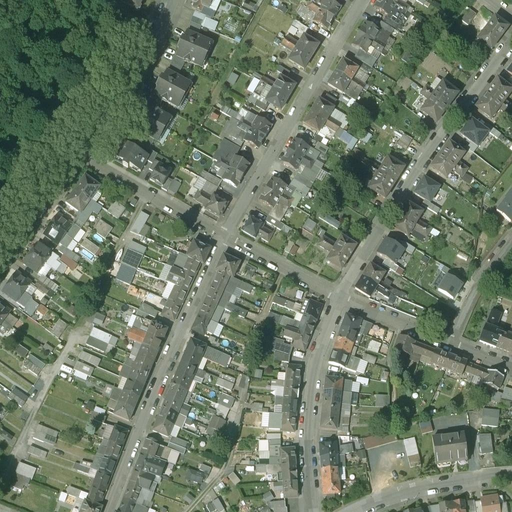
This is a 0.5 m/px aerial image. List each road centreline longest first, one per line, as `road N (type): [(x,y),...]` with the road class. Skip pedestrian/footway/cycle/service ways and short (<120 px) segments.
road 1 (residential): [(511,36),(406,179),(338,295)]
road 2 (residential): [(106,511),(221,237)]
road 3 (residential): [(221,237),(361,0)]
road 4 (residential): [(338,295),(312,381),(311,511)]
road 5 (residential): [(79,152),(151,46),(171,0)]
road 6 (residential): [(79,152),(221,237)]
road 7 (residential): [(511,474),(408,489),(354,511)]
road 8 (residential): [(0,259),(79,152)]
road 9 (residential): [(221,237),(338,295)]
road 10 (residential): [(338,295),(453,342)]
